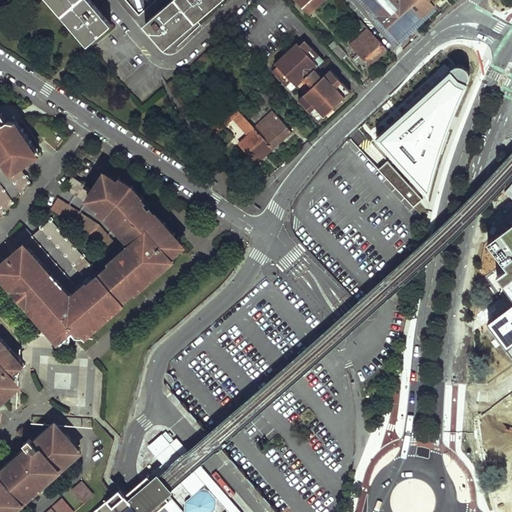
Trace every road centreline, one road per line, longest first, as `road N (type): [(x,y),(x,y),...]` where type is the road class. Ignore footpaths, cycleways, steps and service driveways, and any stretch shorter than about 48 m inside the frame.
road 1 (primary): [(510,42),(451,185),(410,443),(399,469)]
road 2 (primary): [(441,480),(435,461),(451,317),(500,118)]
road 3 (residential): [(0,61),(266,233)]
road 4 (residential): [(449,25),(315,155),(266,233)]
road 5 (residential): [(242,0),(187,54),(166,61),(107,0)]
